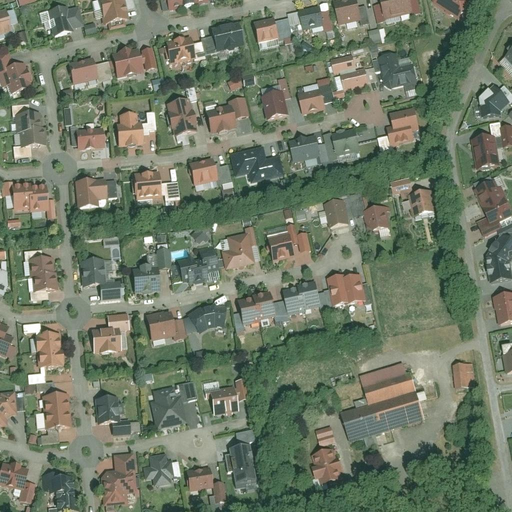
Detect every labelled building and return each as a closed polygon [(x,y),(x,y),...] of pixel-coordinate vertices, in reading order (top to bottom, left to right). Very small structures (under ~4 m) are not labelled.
[(98,0),(104,25),(126,21),(125,13),(133,11),(131,0),(98,0)] [(165,0),(169,11),(211,1),(210,0),(165,0)] [(345,0),(336,2),(341,25),(364,19),(360,7),(358,0),(345,0)] [(381,0),(383,4),(387,20),(415,13),(412,0),(381,0)] [(412,0),(415,13),(423,11),(419,0),(412,0)] [(435,0),(436,3),(463,21),(477,1),(476,0),(435,0)] [(380,22),(387,20),(383,4),(376,6),(380,22)] [(367,5),(360,7),(364,19),(365,25),(372,23),(367,5)] [(74,30),(85,27),(80,7),(69,10),(68,7),(49,12),(55,37),(75,32),(74,30)] [(320,7),(300,12),(303,23),(305,31),(325,26),(322,14),(320,7)] [(0,35),(13,32),(8,10),(0,12),(0,35)] [(290,19),(292,26),(303,23),(300,12),(289,14),(290,19)] [(332,12),(322,14),(325,26),(327,32),(336,30),(332,12)] [(254,23),(259,43),(281,38),(277,22),(276,17),(254,23)] [(290,19),(277,22),(281,38),(282,41),(295,38),(292,26),(290,19)] [(215,37),(218,51),(246,44),(241,23),(213,30),(215,37)] [(20,45),(26,44),(25,33),(18,34),(20,45)] [(167,43),(172,65),(197,58),(194,45),(192,37),(167,43)] [(203,42),(206,55),(218,51),(215,37),(202,40),(203,42)] [(203,42),(194,45),(197,58),(198,62),(207,60),(206,55),(203,42)] [(113,55),(119,79),(146,72),(140,48),(113,55)] [(154,49),(143,52),(148,71),(159,69),(154,49)] [(12,95),(34,89),(27,63),(14,67),(11,53),(0,56),(0,75),(0,76),(4,88),(10,86),(12,95)] [(393,90),(421,83),(416,65),(403,68),(399,54),(380,59),(387,85),(393,90)] [(336,73),(357,69),(354,56),(333,61),(336,73)] [(69,64),(75,86),(99,80),(96,65),(94,58),(69,64)] [(109,62),(96,65),(99,80),(100,84),(114,80),(109,62)] [(343,75),(347,91),(372,86),(368,69),(343,75)] [(246,87),(257,85),(255,75),(244,78),(246,87)] [(226,83),(229,92),(240,88),(237,79),(226,83)] [(285,92),(287,100),(292,99),(288,79),(283,80),(285,92)] [(326,103),(337,100),(336,93),(333,79),(321,81),(323,90),(326,103)] [(481,100),(484,120),(504,117),(503,111),(511,102),(511,101),(496,85),(481,100)] [(191,100),(192,102),(199,101),(197,88),(189,90),(191,100)] [(326,103),(323,90),(301,95),(306,116),(328,112),(326,103)] [(347,98),(345,91),(336,93),(337,100),(347,98)] [(268,121),(290,116),(287,100),(285,92),(263,96),(268,121)] [(233,107),(236,120),(251,117),(247,98),(232,101),(233,107)] [(175,138),(198,133),(192,102),(191,100),(168,105),(175,138)] [(17,116),(30,115),(29,107),(13,107),(13,116),(17,116)] [(212,134),(238,129),(236,120),(233,107),(207,113),(212,134)] [(71,126),(70,109),(63,109),(64,127),(71,126)] [(416,109),(392,115),(395,127),(397,135),(416,131),(421,130),(416,109)] [(148,113),(150,131),(158,131),(156,113),(148,113)] [(118,125),(120,148),(145,146),(143,123),(140,123),(139,114),(121,116),(121,125),(118,125)] [(23,131),(43,130),(43,115),(30,115),(17,116),(18,131),(23,131)] [(511,126),(502,128),(505,148),(511,147),(511,126)] [(418,142),(416,131),(397,135),(395,127),(389,128),(391,137),(394,148),(418,142)] [(79,151),(106,149),(105,128),(78,130),(79,151)] [(23,131),(23,148),(31,148),(48,147),(47,130),(43,130),(23,131)] [(334,136),(339,155),(363,149),(358,130),(334,136)] [(327,145),(332,164),(341,161),(339,155),(334,136),(334,134),(325,136),(327,145)] [(291,142),(296,163),(323,157),(320,147),(317,136),(291,142)] [(394,148),(391,137),(380,139),(385,157),(396,155),(394,148)] [(496,137),(474,141),(479,170),(501,166),(496,137)] [(327,145),(320,147),(323,157),(325,165),(332,164),(327,145)] [(31,157),(31,148),(23,148),(15,148),(15,158),(31,157)] [(264,148),(232,156),(238,178),(249,175),(252,185),(285,177),(280,157),(267,160),(264,148)] [(190,165),(196,187),(219,180),(216,170),(214,159),(190,165)] [(229,166),(216,170),(219,180),(221,186),(233,183),(229,166)] [(161,174),(137,176),(138,201),(163,199),(162,184),(161,174)] [(77,182),(79,210),(100,208),(100,201),(108,200),(107,182),(107,180),(77,182)] [(413,180),(393,184),(395,195),(415,191),(413,180)] [(107,182),(108,200),(118,199),(117,181),(107,182)] [(6,195),(14,195),(14,187),(14,182),(6,183),(6,195)] [(497,182),(477,191),(489,216),(511,206),(503,187),(500,188),(497,182)] [(180,183),(162,184),(163,199),(163,203),(181,201),(180,183)] [(16,211),(32,210),(30,187),(30,186),(14,187),(14,195),(16,211)] [(32,213),(50,211),(50,201),(49,186),(30,187),(32,210),(32,213)] [(434,192),(411,197),(415,218),(438,213),(434,192)] [(367,216),(362,195),(344,199),(345,202),(349,220),(367,216)] [(345,202),(326,206),(331,229),(350,225),(349,220),(345,202)] [(479,223),(486,237),(499,231),(505,229),(502,222),(511,217),(511,206),(489,216),(490,218),(479,223)] [(388,208),(366,213),(370,234),(392,230),(388,208)] [(511,225),(505,229),(499,231),(503,239),(505,238),(511,235),(511,225)] [(294,236),(296,245),(302,244),(301,236),(299,226),(292,227),(294,236)] [(250,235),(252,247),(258,246),(255,228),(249,229),(250,235)] [(227,271),(256,265),(252,247),(250,235),(229,239),(232,250),(223,252),(227,271)] [(309,235),(301,236),(302,244),(305,255),(313,253),(309,235)] [(274,263),(298,258),(296,245),(294,236),(270,241),(274,263)] [(489,257),(493,284),(511,280),(511,242),(505,238),(489,257)] [(191,285),(208,282),(207,274),(221,271),(216,246),(201,249),(203,258),(180,263),(184,283),(190,282),(191,285)] [(159,268),(159,271),(172,270),(170,250),(157,252),(159,268)] [(30,261),(43,260),(43,252),(26,253),(26,261),(30,261)] [(34,278),(57,276),(56,259),(43,260),(30,261),(31,278),(34,278)] [(82,262),(84,288),(101,287),(108,286),(106,260),(82,262)] [(137,295),(162,292),(159,271),(159,268),(134,270),(137,295)] [(47,292),(60,291),(59,276),(57,276),(34,278),(35,293),(47,292)] [(367,302),(362,276),(347,279),(352,305),(367,302)] [(347,277),(330,280),(332,293),(336,308),(352,305),(347,279),(347,277)] [(301,288),(306,312),(322,308),(320,295),(317,283),(301,286),(301,288)] [(288,302),(291,317),(307,314),(306,312),(301,288),(286,291),(288,302)] [(122,291),(102,293),(103,302),(123,301),(122,291)] [(48,300),(47,292),(35,293),(31,293),(32,301),(48,300)] [(256,298),(261,320),(276,317),(273,305),(271,293),(256,296),(256,298)] [(332,293),(326,294),(330,311),(331,316),(337,315),(336,308),(332,293)] [(326,294),(320,295),(322,308),(323,313),(330,311),(326,294)] [(511,295),(496,298),(501,326),(511,323),(511,295)] [(243,314),(245,326),(261,323),(261,320),(256,298),(240,302),(243,314)] [(273,305),(276,317),(291,317),(288,302),(273,305)] [(198,311),(189,316),(190,319),(198,332),(201,337),(209,331),(216,329),(226,329),(230,308),(213,305),(198,311)] [(170,312),(148,317),(153,342),(176,337),(173,323),(170,312)] [(245,326),(243,314),(233,316),(237,333),(246,331),(245,326)] [(109,317),(110,332),(120,330),(131,329),(130,315),(109,317)] [(190,319),(184,320),(187,334),(198,332),(190,319)] [(184,320),(173,323),(176,337),(177,341),(188,339),(187,334),(184,320)] [(3,344),(9,327),(0,323),(0,347),(1,348),(3,344)] [(42,333),(42,324),(25,326),(26,334),(42,333)] [(93,333),(95,356),(122,353),(120,330),(110,332),(93,333)] [(37,337),(40,369),(66,367),(63,335),(37,337)] [(12,348),(3,344),(1,348),(0,350),(0,356),(7,360),(12,348)] [(405,365),(362,378),(370,407),(418,392),(413,373),(408,375),(405,365)] [(474,365),(456,367),(458,391),(477,389),(474,365)] [(37,385),(47,384),(46,375),(29,376),(29,385),(37,385)] [(236,388),(238,403),(251,401),(247,381),(235,383),(236,388)] [(46,392),(46,397),(57,396),(56,383),(47,384),(37,385),(38,393),(46,392)] [(183,398),(184,403),(199,400),(195,383),(180,386),(183,398)] [(24,387),(24,395),(34,394),(34,387),(24,387)] [(158,432),(189,425),(184,403),(183,398),(178,399),(176,388),(155,393),(157,403),(152,404),(158,432)] [(212,392),(216,418),(240,413),(238,403),(236,388),(212,392)] [(370,407),(343,415),(352,443),(427,421),(418,392),(370,407)] [(11,416),(19,416),(17,393),(2,394),(2,396),(0,396),(0,427),(9,427),(9,420),(11,416)] [(60,430),(73,429),(71,395),(57,396),(46,397),(44,397),(47,431),(49,431),(60,430)] [(113,425),(122,424),(120,399),(97,400),(99,426),(113,425)] [(122,424),(113,425),(114,438),(133,437),(132,423),(122,424)] [(319,432),(324,449),(338,444),(333,427),(319,432)] [(61,444),(60,430),(49,431),(50,436),(43,437),(44,445),(61,444)] [(238,434),(240,446),(258,442),(256,431),(238,434)] [(231,451),(237,485),(258,482),(252,447),(231,451)] [(322,487),(345,480),(336,450),(313,457),(322,487)] [(128,495),(138,494),(135,455),(115,457),(116,472),(108,472),(102,480),(105,507),(129,505),(128,495)] [(167,456),(151,458),(152,467),(144,468),(146,481),(154,480),(155,488),(172,486),(171,479),(176,478),(173,463),(169,464),(167,456)] [(0,478),(0,485),(25,491),(26,484),(29,469),(3,464),(0,478)] [(189,471),(192,492),(214,489),(214,486),(211,468),(189,471)] [(57,495),(57,511),(80,511),(79,494),(75,495),(74,478),(64,479),(63,474),(43,476),(44,492),(51,491),(51,495),(57,495)] [(38,486),(26,484),(25,491),(22,503),(34,506),(38,486)] [(225,484),(214,486),(214,489),(216,505),(228,503),(225,484)]
